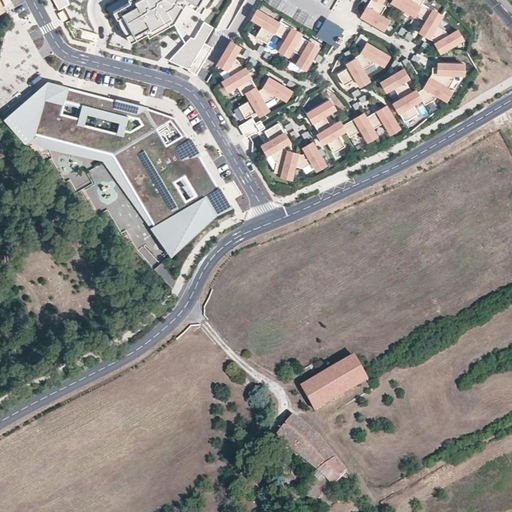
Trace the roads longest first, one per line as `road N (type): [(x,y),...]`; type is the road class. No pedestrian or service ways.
road 1 (residential): [(269,219),(193,93),(72,57),(31,0)]
road 2 (residential): [(0,421),(150,338),(188,300),(213,256),(269,219)]
road 3 (residential): [(269,219),(362,181),(511,100)]
